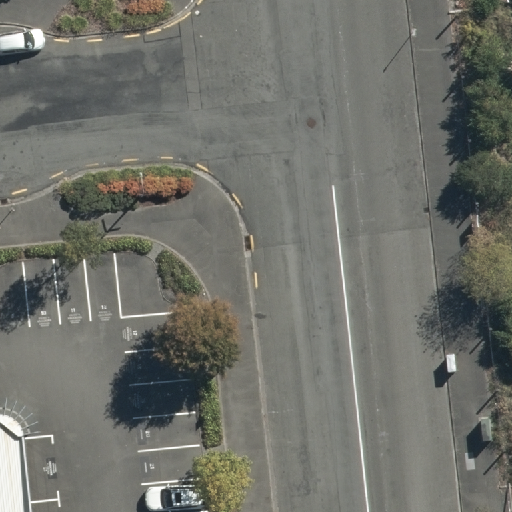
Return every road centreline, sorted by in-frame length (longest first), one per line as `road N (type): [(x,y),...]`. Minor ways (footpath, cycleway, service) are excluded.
road 1 (tertiary): [(321,74),(367,511)]
road 2 (residential): [(0,110),(321,74)]
